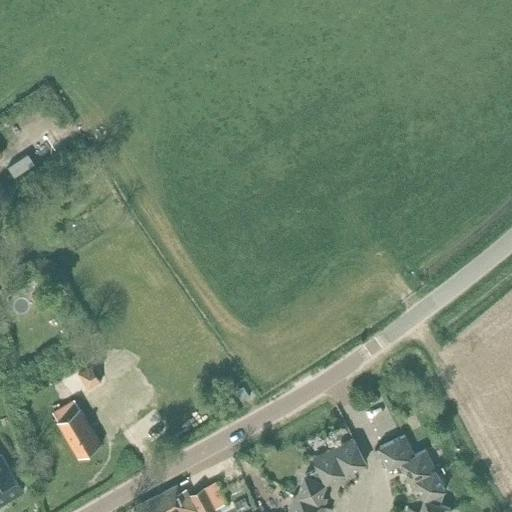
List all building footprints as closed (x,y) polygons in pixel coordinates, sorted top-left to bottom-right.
[(28,154),(9,167),(15,176),(35,163),(28,154)] [(75,399),(53,411),(79,456),(101,443),(75,399)] [(396,463),(414,454),(405,435),(375,449),(378,457),(384,454),(390,466),(396,463)] [(353,437),(333,447),(348,477),(356,473),(353,468),(365,462),(353,437)] [(341,481),(348,477),(333,447),(314,457),(319,468),(326,482),(338,476),(340,481),(341,481)] [(411,481),(435,469),(426,449),(414,454),(396,463),(400,471),(405,469),(411,481)] [(1,452),(0,452),(0,503),(22,490),(8,466),(10,465),(1,452)] [(321,495),(326,482),(319,468),(305,475),(298,495),(324,505),(327,496),(321,495)] [(425,498),(440,504),(445,489),(435,469),(411,481),(414,489),(419,486),(425,498)] [(198,511),(220,511),(221,511),(230,507),(217,481),(183,497),(177,485),(135,504),(138,511),(198,511),(199,511),(198,511)] [(295,494),(288,511),(317,511),(318,511),(329,511),(331,507),(326,505),(324,505),(298,495),(295,494)] [(409,507),(406,511),(449,511),(451,507),(440,504),(425,498),(421,511),(415,509),(409,507)]
